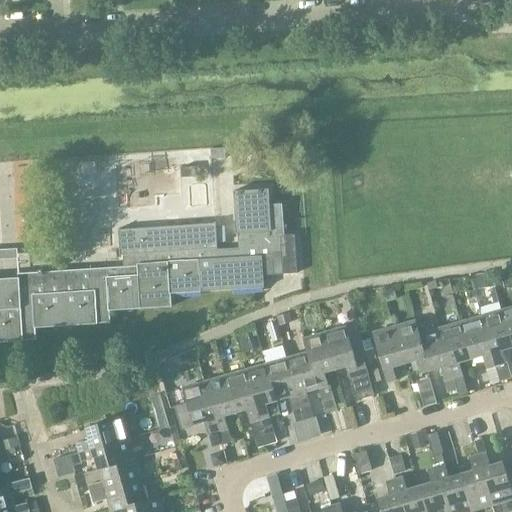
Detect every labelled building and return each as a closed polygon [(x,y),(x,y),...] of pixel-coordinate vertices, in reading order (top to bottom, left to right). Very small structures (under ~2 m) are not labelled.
[(180,169),(181,179),(195,178),(195,168),(180,169)] [(0,342),(34,340),(34,328),(109,323),(108,311),(170,306),(170,295),(263,289),(262,276),(296,274),(293,235),(269,237),(269,232),(272,232),(269,190),(232,193),(235,234),(238,234),(239,249),(216,251),(215,223),(213,223),(214,224),(118,230),(118,229),(117,229),(119,256),(122,256),(123,267),(44,272),(44,270),(40,270),(40,272),(19,274),(19,278),(0,279),(0,342)] [(511,287),(511,274),(511,272),(500,274),(503,289),(511,287)] [(476,276),(477,287),(492,285),(491,273),(476,276)] [(511,307),(502,311),(511,346),(511,307)] [(502,311),(480,317),(497,374),(499,382),(511,379),(506,363),(503,363),(500,350),(511,346),(502,311)] [(480,317),(459,323),(470,359),(483,355),(487,368),(489,376),(491,385),(499,382),(497,374),(480,317)] [(415,321),(393,327),(404,363),(416,360),(420,373),(429,370),(418,335),(419,334),(415,321)] [(459,323),(439,329),(457,391),(459,398),(468,395),(466,389),(462,375),(458,362),(470,359),(459,323)] [(363,358),(356,360),(346,327),(325,333),(334,365),(344,362),(349,379),(368,374),(363,358)] [(392,367),(404,363),(393,327),(372,333),(383,369),(387,382),(396,380),(392,367)] [(441,367),(445,380),(449,394),(457,391),(439,329),(419,334),(418,335),(429,370),(441,367)] [(235,335),(241,354),(252,351),(247,332),(235,335)] [(304,339),(308,352),(324,409),(334,407),(322,368),(334,365),(325,333),(304,339)] [(305,392),(318,388),(324,409),(308,352),(287,359),(305,421),(313,418),(305,392)] [(288,396),(292,411),(296,423),(305,421),(287,359),(266,365),(276,400),(288,396)] [(266,365),(245,371),(264,436),(274,433),(264,400),(275,396),(276,400),(266,365)] [(245,371),(224,377),(234,408),(245,405),(250,423),(254,439),(264,436),(245,371)] [(231,440),(227,429),(222,411),(234,408),(224,377),(204,383),(221,442),(231,440)] [(183,389),(188,403),(174,407),(181,430),(205,423),(208,435),(211,445),(221,442),(204,383),(183,389)] [(436,400),(434,391),(422,394),(425,403),(436,400)] [(77,445),(79,453),(129,439),(123,417),(86,427),(90,441),(77,445)] [(426,440),(424,430),(410,435),(414,448),(424,445),(423,441),(426,440)] [(15,439),(0,443),(0,447),(1,452),(7,451),(18,448),(15,439)] [(95,458),(99,470),(135,460),(129,439),(79,453),(82,462),(95,458)] [(0,452),(0,461),(0,462),(9,460),(7,451),(1,452),(0,452)] [(365,451),(354,454),(360,474),(371,471),(365,451)] [(225,465),(222,452),(216,454),(212,461),(213,468),(225,465)] [(486,453),(478,455),(492,505),(511,498),(511,493),(503,462),(490,466),(486,453)] [(473,471),(461,475),(472,511),(492,505),(478,455),(469,458),(473,471)] [(399,457),(389,460),(394,476),(404,473),(399,457)] [(89,486),(91,495),(140,481),(135,460),(99,470),(102,482),(89,486)] [(445,465),(436,467),(449,511),(466,511),(472,511),(461,475),(448,478),(445,465)] [(432,483),(419,487),(426,511),(449,511),(436,467),(428,470),(432,483)] [(403,477),(395,479),(404,511),(426,511),(419,487),(407,490),(403,477)] [(0,497),(10,495),(32,489),(29,479),(28,479),(0,487),(0,497)] [(404,511),(395,479),(386,482),(390,495),(378,499),(381,511),(404,511)] [(107,500),(110,511),(146,501),(140,481),(91,495),(94,504),(107,500)] [(309,497),(324,493),(321,481),(306,485),(309,497)] [(10,495),(0,497),(0,511),(29,511),(37,509),(35,502),(27,504),(14,508),(10,495)] [(94,505),(94,504),(91,495),(80,498),(82,508),(94,505)] [(164,511),(160,497),(146,501),(110,511),(164,511)]
